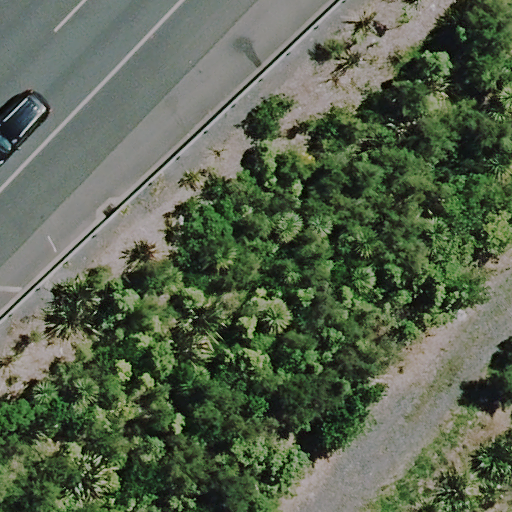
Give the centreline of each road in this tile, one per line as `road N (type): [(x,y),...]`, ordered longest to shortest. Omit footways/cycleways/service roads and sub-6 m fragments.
road 1 (track): [(313,511),(511,294)]
road 2 (motorway): [(120,0),(0,127)]
